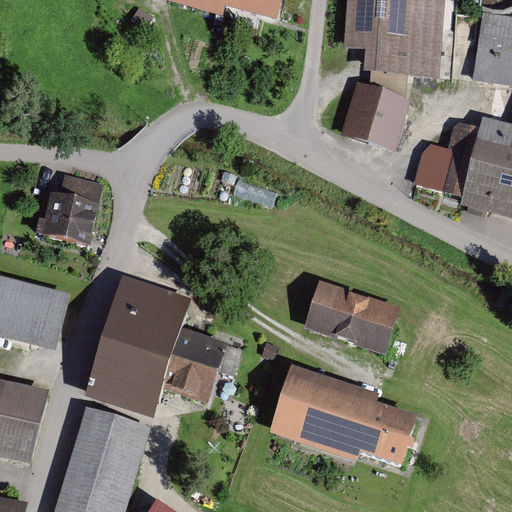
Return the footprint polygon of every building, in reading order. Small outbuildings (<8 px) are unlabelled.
[(156,0),(223,18),(226,9),(278,23),(283,0),(156,0)] [(440,83),(446,0),(348,0),(344,54),(366,56),(364,77),(440,83)] [(472,83),(511,89),(511,21),(482,17),(472,83)] [(415,103),(365,87),(348,136),(399,153),(415,103)] [(428,156),(420,187),(471,199),(468,211),(492,217),(494,210),(511,214),(511,128),(490,123),(487,133),(461,126),(454,153),(438,149),(428,156)] [(43,238),(92,249),(101,207),(100,207),(105,187),(63,177),(58,197),(53,196),(43,238)] [(75,296),(0,278),(0,336),(63,351),(75,296)] [(199,300),(132,279),(94,397),(165,420),(174,391),(218,404),(235,348),(189,333),(199,300)] [(321,287),(305,334),(337,345),(338,343),(355,348),(354,350),(386,360),(401,313),(370,303),(369,306),(349,300),(350,296),(321,287)] [(293,373),(271,440),(358,469),(361,461),(402,474),(419,424),(377,410),(380,401),(293,373)] [(0,453),(40,462),(54,393),(0,381),(0,453)] [(129,511),(155,429),(95,411),(64,511),(129,511)] [(22,511),(24,503),(0,499),(0,511),(22,511)] [(172,511),(158,502),(150,511),(172,511)]
